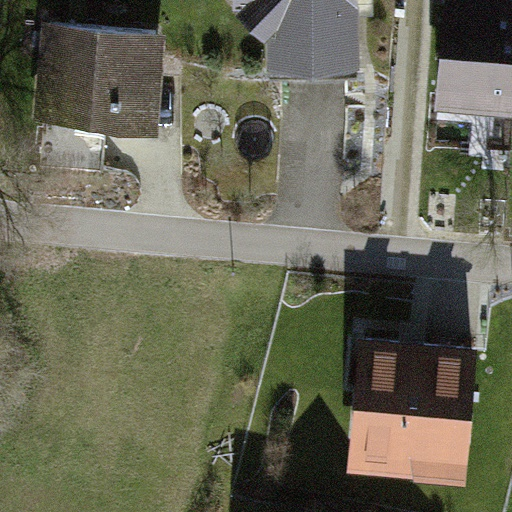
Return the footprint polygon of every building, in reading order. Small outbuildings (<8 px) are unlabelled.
[(358,0),(234,0),(235,13),(269,43),(269,76),(359,76),(358,0)] [(511,0),(466,0),(458,93),(511,97),(511,0)] [(167,35),(45,25),(37,124),(159,134),(167,35)] [(374,101),(313,98),(309,169),(371,171),(374,101)] [(473,345),(365,336),(356,439),(422,444),(420,463),(462,466),(473,345)]
